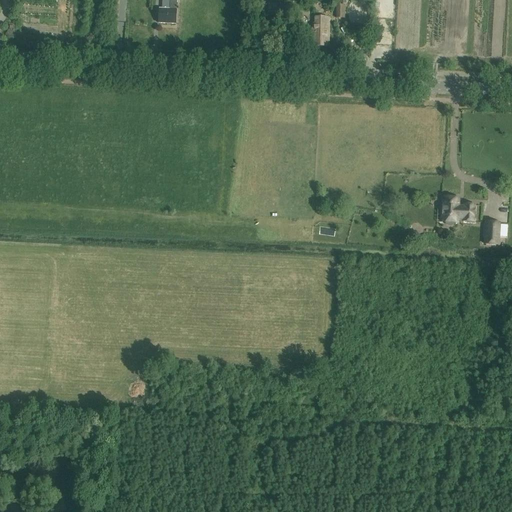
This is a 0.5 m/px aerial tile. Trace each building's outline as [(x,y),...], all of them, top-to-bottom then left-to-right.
[(170,0),(170,4),(166,4),(165,9),(159,9),(159,23),(176,24),(176,0),(170,0)] [(290,17),(290,5),(267,4),(267,16),(290,17)] [(344,18),(344,6),(336,6),(335,18),(344,18)] [(328,47),(328,24),(326,24),(326,18),(315,18),(315,24),(312,23),(312,46),(328,47)] [(448,197),(447,198),(443,198),(441,222),(457,223),(458,219),(463,220),(463,221),(474,222),(475,206),(464,205),(464,207),(458,207),(459,199),(455,199),(455,198),(453,198),(452,197),(451,197),(449,197),(448,197)] [(484,244),(498,245),(500,223),(485,223),(484,244)] [(409,234),(409,238),(411,240),(415,240),(417,238),(417,235),(415,232),(412,232),(409,234)]
